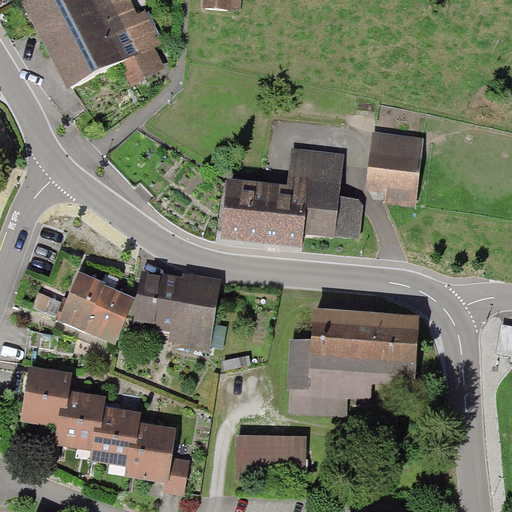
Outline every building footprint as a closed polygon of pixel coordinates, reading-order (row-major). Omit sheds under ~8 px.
[(86,0),(42,0),(28,7),(70,91),(121,66),(150,51),(155,49),(140,18),(135,21),(124,0),(123,0),(94,15),(86,0)] [(204,0),(203,10),(226,12),(227,0),(204,0)] [(150,51),(121,66),(132,88),(162,73),(150,51)] [(417,142),(374,139),(370,190),(385,191),(384,207),(411,209),(417,142)] [(230,190),(226,242),(305,248),(306,236),(336,238),(360,240),(362,206),(338,205),(342,159),(293,155),(290,194),(230,190)] [(135,299),(79,275),(65,310),(63,314),(58,312),(54,320),(115,346),(135,299)] [(218,295),(140,281),(133,322),(174,329),(171,349),(207,355),(218,295)] [(420,318),(313,311),(311,342),(291,340),(286,415),(348,419),(349,399),(371,401),(372,385),(415,388),(420,318)] [(59,337),(29,333),(28,347),(57,351),(59,337)] [(497,357),(511,360),(511,338),(502,337),(497,357)] [(72,375),(30,369),(21,423),(58,429),(61,411),(66,412),(70,391),(72,375)] [(106,397),(70,391),(66,412),(61,411),(58,429),(55,447),(91,453),(94,430),(102,431),(105,408),(106,397)] [(399,401),(383,399),(381,422),(386,423),(385,438),(395,439),(399,401)] [(141,414),(105,408),(102,431),(94,430),(91,453),(90,463),(125,467),(128,445),(136,446),(139,424),(141,414)] [(178,430),(139,424),(136,446),(128,445),(125,467),(123,479),(162,486),(161,494),(185,498),(191,461),(173,458),(178,430)] [(307,444),(237,443),(236,483),(306,483),(307,444)]
